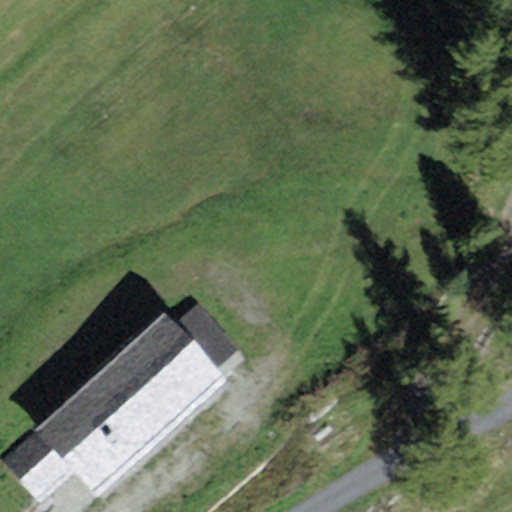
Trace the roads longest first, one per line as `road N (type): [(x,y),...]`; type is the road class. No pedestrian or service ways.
road 1 (track): [(511,216),(385,468)]
road 2 (track): [(511,399),(385,468)]
